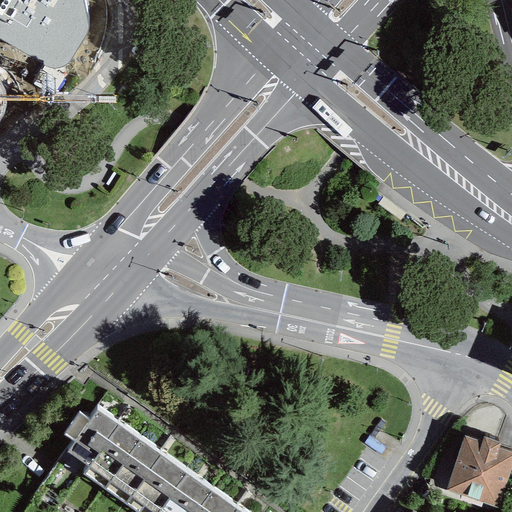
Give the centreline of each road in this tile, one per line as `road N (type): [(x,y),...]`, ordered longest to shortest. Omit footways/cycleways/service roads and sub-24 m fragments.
road 1 (secondary): [(308,50),(238,90),(91,257)]
road 2 (primary): [(308,50),(332,100),(464,209),(511,235)]
road 3 (residential): [(119,283),(176,305),(320,333),(390,332)]
road 4 (primary): [(511,197),(359,69),(308,50)]
road 5 (unknown): [(263,511),(87,382)]
road 6 (residential): [(0,168),(106,70),(123,28),(121,0)]
road 7 (secondary): [(194,203),(290,94),(308,50)]
road 8 (residential): [(478,361),(375,511)]
road 9 (secondary): [(0,401),(119,283)]
road 10 (secondary): [(91,257),(0,359)]
road 11 (residential): [(390,332),(265,294)]
road 12 (residential): [(265,294),(145,255)]
road 13 (residential): [(265,294),(221,264),(194,203)]
